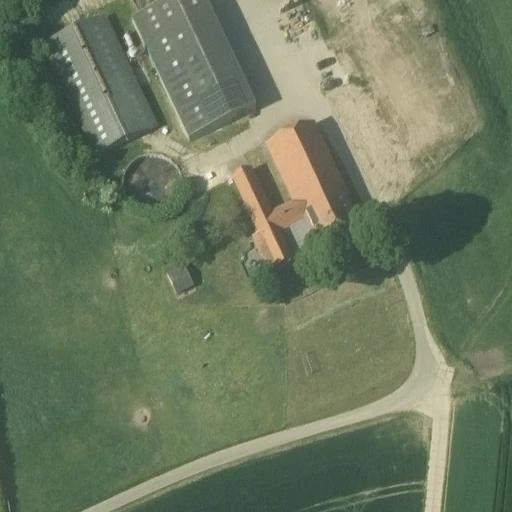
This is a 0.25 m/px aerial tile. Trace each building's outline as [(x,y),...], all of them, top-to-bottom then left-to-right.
[(257,111),(205,0),(179,0),(132,22),(189,143),(257,111)] [(45,47),(45,49),(96,157),(102,154),(158,128),(106,18),(45,47)] [(325,97),(347,139),(364,130),(342,87),(325,97)] [(284,209),(293,228),(306,222),(319,250),(361,230),(346,199),(349,197),(315,125),(267,148),(293,204),(284,209)] [(123,183),(122,185),(122,187),(123,189),(123,191),(123,193),(124,195),(125,197),(126,199),(127,201),(128,203),(129,205),(131,206),(132,208),(134,209),(135,210),(137,211),(139,213),(141,213),(143,214),(145,215),(147,215),(149,216),(151,216),(153,216),(155,216),(158,215),(160,215),(162,214),(164,214),(166,213),(168,212),(169,211),(171,210),(173,208),(174,207),(176,205),(177,204),(178,202),(179,200),(180,198),(181,196),(182,194),(182,192),(183,190),(183,188),(183,186),(183,184),(183,182),(183,180),(182,178),(182,176),(181,174),(180,172),(179,170),(178,168),(176,166),(175,165),(174,163),(172,162),(170,161),(168,159),(167,158),(165,157),(163,157),(161,156),(159,156),(157,155),(154,155),(152,155),(150,155),(148,155),(146,156),(144,156),(142,157),(140,158),(138,159),(136,160),(135,161),(133,162),(131,164),(130,166),(129,167),(127,169),(126,171),(125,173),(124,175),(124,177),(123,179),(123,181),(123,183)] [(293,228),(284,209),(272,214),(252,171),(233,180),(260,237),(254,240),(270,274),(293,263),(280,234),(293,228)] [(177,295),(195,287),(186,266),(167,275),(177,295)]
